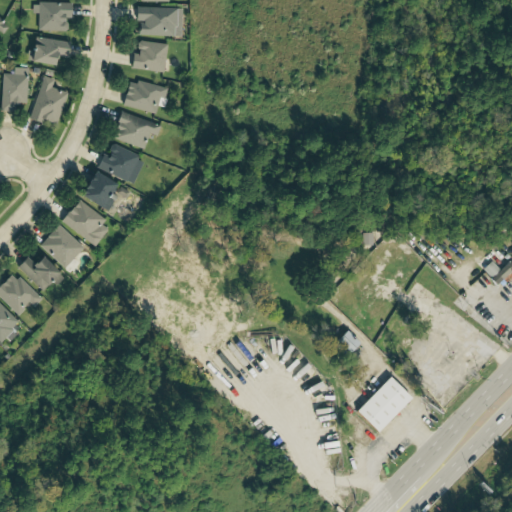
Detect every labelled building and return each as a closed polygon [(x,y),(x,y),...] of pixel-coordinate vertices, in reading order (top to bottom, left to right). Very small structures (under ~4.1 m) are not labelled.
[(35,30),(64,31),(65,17),(69,17),(69,3),(30,2),(30,13),(35,13),(35,30)] [(135,35),(180,36),(180,8),(133,7),(133,22),(136,22),(135,35)] [(30,52),(25,51),(23,60),(51,66),(54,54),(64,56),(67,43),(33,36),(30,52)] [(166,44),(137,40),(135,54),(131,53),(129,67),(161,72),(166,44)] [(0,73),(0,110),(12,110),(13,103),(25,104),(26,68),(11,67),(11,74),(0,73)] [(26,117),(53,126),(65,93),(49,87),(52,80),(41,76),(26,117)] [(155,136),(158,125),(118,112),(109,138),(142,149),(147,134),(155,136)] [(133,183),(142,157),(109,145),(105,156),(100,154),(94,169),(133,183)] [(114,195),(109,193),(114,183),(90,171),(78,197),(107,211),(114,195)] [(94,244),(108,219),(72,200),(59,225),(94,244)] [(62,268),(81,248),(56,224),(36,245),(62,268)] [(31,263),(25,257),(15,266),(39,292),(49,282),(53,286),(61,278),(39,256),(31,263)] [(11,272),(0,282),(0,300),(15,316),(27,303),(31,307),(38,300),(11,272)] [(0,339),(17,322),(0,306),(0,339)] [(353,412),(375,433),(408,398),(386,377),(353,412)]
